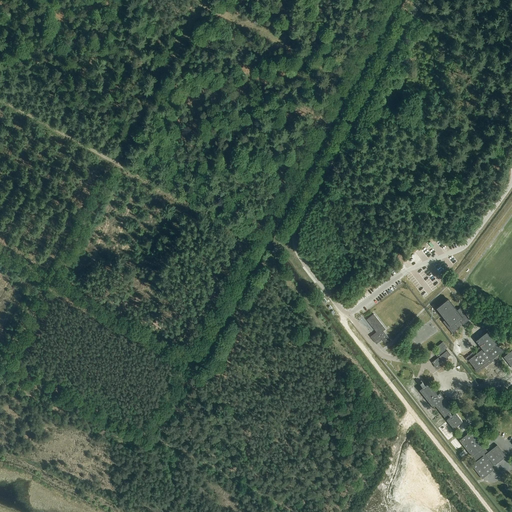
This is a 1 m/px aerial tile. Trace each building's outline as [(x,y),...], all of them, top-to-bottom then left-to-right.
[(457,328),(463,324),(469,320),(459,308),(457,310),(448,299),(437,307),(436,308),(442,315),(445,319),(443,321),(452,333),(458,329),(457,328)] [(376,344),(382,339),(386,344),(391,341),(383,331),(385,329),(373,314),(367,320),(376,332),(374,333),(370,337),(376,344)] [(469,361),(475,369),(474,370),(477,373),(481,370),(480,369),(481,369),(481,370),(485,367),(484,366),(485,366),(485,367),(489,364),(488,363),(489,363),(489,364),(493,361),(492,359),(502,351),(496,344),(487,332),(476,340),(480,346),(477,348),(478,349),(477,350),(477,349),(473,352),(474,352),(473,353),(473,352),(470,355),(470,356),(469,355),(465,358),(468,362),(469,361)] [(450,355),(446,351),(444,349),(446,348),(442,342),(437,346),(439,350),(434,354),(438,358),(432,362),(434,365),(436,368),(438,370),(441,367),(439,364),(450,355)] [(511,350),(503,357),(511,367),(511,350)] [(439,392),(437,394),(428,383),(425,386),(421,380),(419,382),(423,387),(419,390),(433,407),(435,405),(444,417),(448,414),(450,417),(447,420),(453,428),(462,422),(455,413),(452,416),(449,413),(453,410),(439,392)] [(484,447),(485,447),(472,431),(459,440),(472,457),(473,456),(476,461),(471,465),(482,479),(494,470),(491,467),(494,465),(506,457),(497,445),(488,452),(484,447)]
